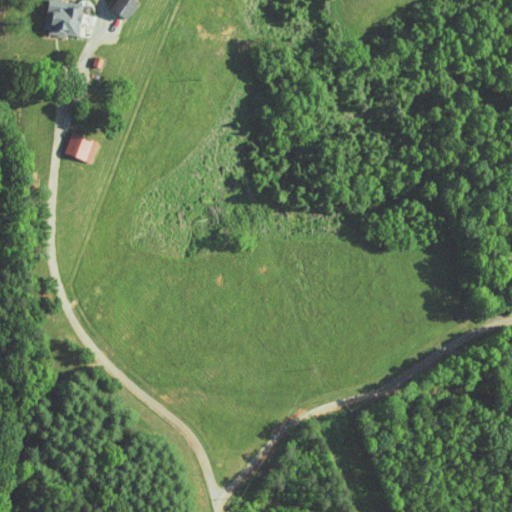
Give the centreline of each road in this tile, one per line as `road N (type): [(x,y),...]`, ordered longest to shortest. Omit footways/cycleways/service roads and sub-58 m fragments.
road 1 (residential): [(218,511),(196,442),(161,395),(98,348),(55,278),(56,169),(86,64),(118,0)]
road 2 (residential): [(161,395),(184,391),(310,410),(366,403),(393,393),(444,349),(511,318)]
